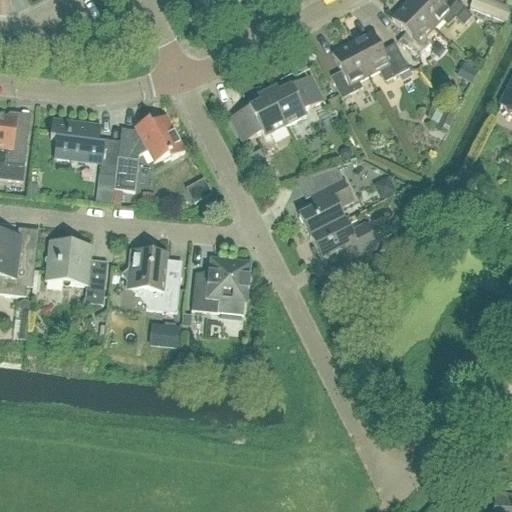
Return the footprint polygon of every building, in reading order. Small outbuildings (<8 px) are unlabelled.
[(197,0),(207,19),(236,4),(234,0),(197,0)] [(433,0),(410,0),(406,5),(433,32),(441,24),(446,29),(454,21),(462,28),(471,19),(450,0),(439,0),(437,3),(433,0)] [(433,32),(406,5),(390,22),(405,36),(396,45),(414,62),(431,45),(425,40),(433,32)] [(371,35),(350,46),(368,80),(378,75),(384,85),(407,73),(394,47),(381,54),(371,35)] [(329,81),(340,103),(361,92),(358,85),(368,80),(350,46),(330,57),(340,75),(329,81)] [(286,84),(266,95),(284,130),(305,120),(302,115),(322,104),(309,79),(289,90),(286,84)] [(511,79),(498,108),(511,114),(511,79)] [(284,130),(266,95),(245,105),(248,111),(228,121),(241,146),(261,136),(264,141),(284,130)] [(433,130),(444,135),(453,118),(442,113),(433,130)] [(15,122),(2,120),(2,118),(0,117),(0,183),(21,186),(27,141),(13,139),(15,122)] [(184,156),(164,120),(150,128),(148,123),(134,131),(133,134),(120,132),(119,146),(117,145),(117,151),(118,151),(114,181),(112,194),(134,197),(139,159),(147,155),(153,167),(167,159),(170,164),(184,156)] [(114,181),(118,151),(117,151),(98,148),(100,130),(51,124),(49,143),(55,143),(53,162),(99,167),(97,179),(114,181)] [(297,219),(309,242),(343,224),(337,213),(352,205),(341,183),(316,196),(322,207),(297,219)] [(343,224),(309,242),(320,264),(345,251),(350,262),(375,249),(364,228),(349,236),(343,224)] [(0,298),(24,301),(30,253),(15,252),(16,241),(0,239),(0,298)] [(106,266),(89,264),(91,250),(48,245),(44,286),(85,290),(83,307),(102,309),(106,266)] [(120,278),(133,295),(146,296),(144,314),(175,317),(178,286),(163,285),(166,258),(143,255),(140,251),(136,255),(130,254),(128,272),(120,278)] [(190,314),(216,317),(242,320),(243,306),(245,293),(247,293),(249,279),(246,279),(247,266),(211,262),(210,275),(207,275),(206,288),(193,287),(190,314)] [(511,511),(511,498),(493,498),(492,511),(511,511)]
